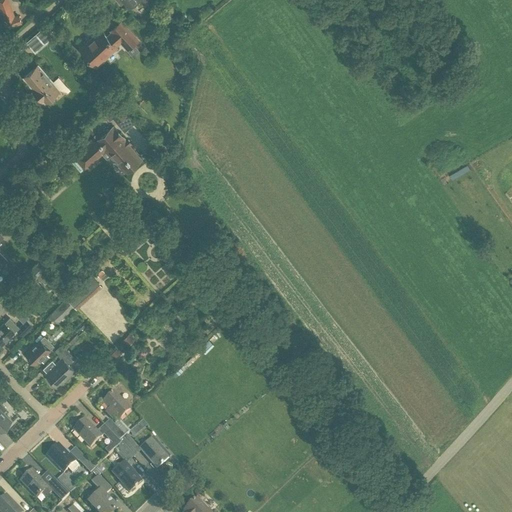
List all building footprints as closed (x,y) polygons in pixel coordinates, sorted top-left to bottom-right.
[(7,0),(0,0),(0,11),(1,14),(11,10),(7,0)] [(412,30),(404,38),(409,45),(412,43),(421,54),(444,36),(438,28),(432,32),(430,28),(431,27),(422,16),(421,17),(415,9),(406,16),(406,21),(412,30)] [(19,17),(4,22),(6,29),(21,23),(19,17)] [(102,31),(81,49),(96,66),(117,48),(115,45),(120,41),(127,49),(138,40),(121,21),(111,31),(113,33),(108,38),(102,31)] [(45,26),(26,43),(34,53),(54,36),(45,26)] [(398,63),(392,68),(394,71),(401,66),(398,63)] [(37,65),(24,77),(38,94),(37,95),(42,102),(44,100),(46,102),(57,92),(50,84),(52,83),(48,79),(50,78),(44,71),(43,72),(37,65)] [(111,96),(97,107),(109,121),(113,118),(117,122),(126,114),(111,96)] [(93,142),(75,158),(84,169),(106,150),(110,154),(110,156),(113,159),(115,159),(119,165),(121,167),(126,173),(141,160),(133,152),(133,150),(131,147),(129,147),(128,146),(129,145),(126,141),(125,142),(122,139),(124,138),(115,128),(114,129),(112,128),(98,140),(98,141),(95,144),(93,142)] [(44,131),(40,134),(46,143),(51,140),(44,131)] [(40,263),(27,276),(33,282),(40,275),(44,270),(46,269),(40,263)] [(44,270),(40,275),(45,280),(46,279),(50,275),(44,270)] [(72,294),(71,295),(67,299),(67,300),(74,306),(74,307),(99,285),(91,276),(72,294)] [(53,278),(49,281),(63,295),(60,298),(64,302),(67,299),(71,295),(54,278),(53,278)] [(9,280),(5,284),(9,289),(14,284),(9,280)] [(5,307),(9,312),(16,305),(19,303),(14,298),(5,307)] [(67,300),(51,316),(58,323),(74,306),(67,300)] [(17,306),(12,310),(17,314),(21,310),(17,306)] [(186,316),(182,320),(192,329),(195,325),(186,316)] [(4,324),(0,327),(0,344),(1,343),(2,344),(17,330),(22,336),(33,325),(28,319),(19,328),(9,318),(4,324)] [(131,333),(124,341),(129,346),(137,338),(131,333)] [(78,335),(69,343),(75,349),(83,340),(78,335)] [(27,356),(26,358),(31,363),(33,363),(34,362),(37,365),(52,350),(51,350),(54,347),(44,336),(41,339),(27,352),(29,354),(27,356)] [(209,341),(200,349),(205,355),(214,346),(209,341)] [(50,364),(43,370),(46,374),(58,387),(75,372),(68,364),(74,358),(65,348),(58,355),(62,359),(53,367),(50,364)] [(120,353),(117,350),(111,355),(115,358),(120,353)] [(119,395),(123,391),(114,383),(110,387),(119,395)] [(114,392),(103,403),(119,420),(131,410),(114,392)] [(0,429),(1,429),(3,430),(10,423),(8,422),(10,420),(3,412),(7,409),(0,402),(0,429)] [(92,425),(97,421),(89,412),(84,417),(92,425)] [(85,420),(74,430),(90,448),(104,435),(116,448),(121,443),(119,441),(105,426),(97,433),(85,420)] [(110,421),(105,426),(119,441),(124,436),(114,425),(110,421)] [(121,443),(132,456),(138,451),(125,436),(124,436),(119,441),(121,443)] [(152,439),(140,450),(157,469),(169,458),(164,453),(166,452),(158,443),(157,445),(152,439)] [(116,448),(115,449),(126,461),(132,456),(121,443),(116,448)] [(59,445),(47,456),(64,473),(68,469),(72,474),(79,467),(78,466),(78,465),(75,462),(59,445)] [(84,457),(79,462),(90,474),(95,469),(84,457)] [(125,463),(112,473),(129,493),(142,482),(125,463)] [(32,470),(21,481),(42,503),(53,492),(32,470)] [(70,493),(77,487),(64,474),(58,480),(70,493)] [(101,492),(89,503),(97,511),(114,511),(117,509),(104,496),(111,489),(99,476),(92,483),(101,492)] [(22,511),(6,495),(0,501),(0,511),(22,511)] [(209,511),(197,499),(184,511),(209,511)]
